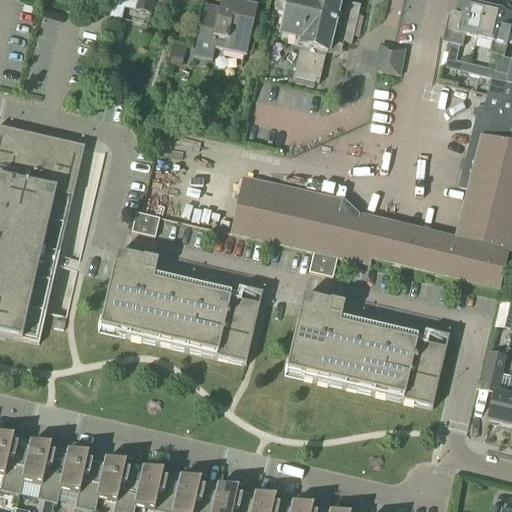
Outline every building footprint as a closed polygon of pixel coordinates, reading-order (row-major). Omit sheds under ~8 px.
[(138,0),(135,14),(150,17),(153,0),(138,0)] [(277,0),(274,13),(276,17),(286,19),(281,40),(301,45),(293,81),(318,87),(325,57),(328,58),(331,43),(351,47),(360,9),(340,4),(341,0),(340,0),(277,0)] [(243,58),(254,11),(222,3),(215,35),(201,32),(194,59),(210,63),(213,50),(243,58)] [(442,35),(440,45),(445,47),(446,47),(459,50),(462,50),(464,40),(476,43),(484,8),(471,5),(470,10),(457,7),(456,9),(454,18),(446,16),(442,35)] [(488,58),(503,62),(510,33),(506,32),(509,19),(496,16),(497,11),(484,8),(476,43),(491,46),(488,58)] [(185,49),(174,46),(168,67),(180,70),(185,49)] [(398,79),(403,53),(379,49),(374,74),(398,79)] [(469,68),(467,78),(491,83),(487,98),(511,103),(511,60),(507,77),(506,77),(469,68)] [(511,103),(487,98),(484,112),(511,118),(511,103)] [(0,338),(38,348),(44,322),(58,261),(84,152),(84,151),(0,131),(0,338)] [(154,242),(158,224),(159,222),(135,217),(131,236),(154,242)] [(262,298),(238,293),(238,294),(260,299),(257,310),(245,307),(245,310),(229,306),(230,303),(225,302),(225,303),(217,301),(216,303),(200,299),(201,296),(197,295),(197,296),(188,294),(187,296),(172,292),(172,289),(168,288),(168,289),(159,287),(159,289),(126,281),(128,274),(237,300),(237,299),(154,279),(157,267),(116,257),(99,332),(117,336),(119,329),(130,331),(128,341),(125,340),(125,341),(245,369),(262,298)] [(285,375),(303,379),(305,372),(316,375),(314,384),(312,383),(311,385),(431,413),(448,341),(424,336),(424,337),(446,342),(444,353),(432,350),(431,353),(415,349),(416,347),(412,345),(412,346),(403,344),(402,346),(387,343),(387,340),(383,339),(374,337),(373,339),(358,336),(358,333),(354,332),(345,330),(345,332),(312,325),(314,317),(340,323),(423,343),(423,342),(340,323),(343,310),(337,309),(337,307),(330,306),(329,307),(302,301),(285,375)] [(511,329),(511,307),(501,305),(495,329),(511,333),(511,329)] [(503,361),(489,357),(482,386),(497,390),(503,361)] [(494,393),(486,425),(511,430),(511,382),(508,381),(505,395),(494,393)] [(0,439),(0,479),(3,480),(0,491),(0,494),(19,499),(30,446),(0,439)] [(40,488),(37,503),(56,508),(60,493),(68,455),(30,446),(22,484),(40,488)] [(68,455),(60,493),(77,497),(74,511),(75,511),(94,511),(105,464),(68,455)] [(105,464),(97,502),(115,506),(113,511),(134,511),(144,472),(105,464)] [(144,472),(135,510),(141,511),(172,511),(180,481),(144,472)] [(211,511),(217,490),(180,481),(172,511),(211,511)] [(251,511),(254,498),(217,490),(211,511),(251,511)] [(290,511),(292,507),(254,498),(251,511),(290,511)]
